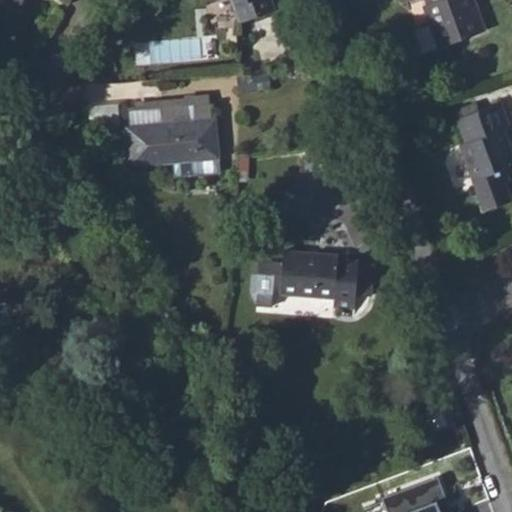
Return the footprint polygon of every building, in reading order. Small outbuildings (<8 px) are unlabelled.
[(0,0),(0,6),(16,17),(26,0),(0,0)] [(226,0),(233,19),(268,6),(265,0),(226,0)] [(470,0),(430,0),(439,24),(434,26),(443,50),(490,34),(478,0),(477,0),(472,2),(470,0)] [(260,82),(227,84),(228,99),(261,97),(260,82)] [(458,149),(471,185),(482,215),(510,205),(503,186),(507,185),(504,176),(511,172),(511,159),(508,148),(503,150),(498,136),(509,132),(500,106),(455,122),(464,147),(458,149)] [(116,134),(202,128),(201,112),(115,117),(116,134)] [(206,183),(202,128),(116,134),(119,174),(161,171),(162,186),(206,183)] [(343,155),(302,157),(304,189),(344,187),(343,155)] [(347,318),(348,304),(349,267),(349,265),(328,262),(328,258),(274,253),(272,265),(257,264),(248,273),(245,296),(252,306),(266,307),(276,296),(326,301),(325,317),(347,318)] [(349,267),(348,304),(365,304),(365,268),(349,267)] [(439,475),(378,496),(383,511),(441,511),(438,501),(447,498),(439,475)]
